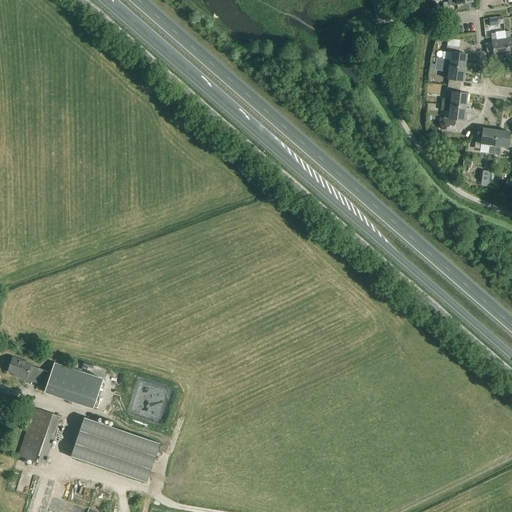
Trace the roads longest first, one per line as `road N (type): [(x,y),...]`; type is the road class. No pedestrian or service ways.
road 1 (unclassified): [(511,376),(78,0)]
road 2 (trunk): [(107,0),(511,356)]
road 3 (trunk): [(511,324),(138,0)]
road 4 (residential): [(511,92),(487,89),(477,16),(440,20)]
road 5 (track): [(511,455),(398,511)]
